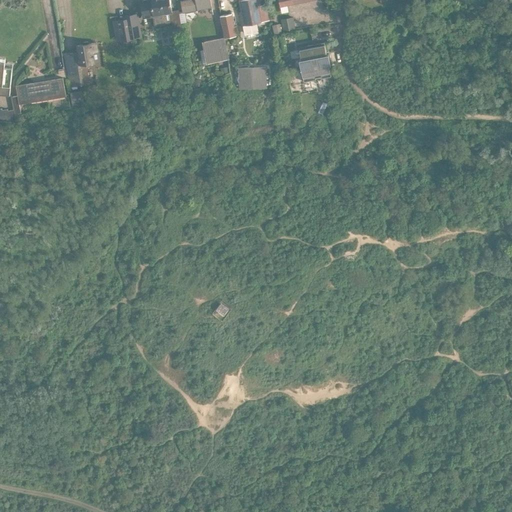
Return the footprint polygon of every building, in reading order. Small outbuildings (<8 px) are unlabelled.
[(139,0),(142,17),(152,15),(154,24),(171,21),(172,27),(181,26),(178,9),(171,10),(169,0),(139,0)] [(210,0),(179,0),(182,12),(211,7),(210,0)] [(238,0),(240,11),(239,11),(242,25),(260,22),(260,21),(268,20),(265,4),(260,5),(258,0),(238,0)] [(224,37),(235,35),(231,13),(220,15),(224,37)] [(139,35),(135,14),(126,15),(130,38),(133,38),(132,36),(139,35)] [(121,40),(130,38),(126,15),(124,16),(124,19),(117,20),(121,40)] [(282,30),(293,28),(291,16),(280,18),(282,30)] [(274,34),(281,32),(279,23),(272,25),(274,34)] [(278,38),(281,55),(287,54),(284,36),(278,38)] [(217,39),(204,41),(205,49),(203,49),(206,63),(228,59),(224,37),(221,38),(222,39),(217,40),(217,39)] [(83,44),(76,45),(78,53),(77,53),(77,56),(73,56),(72,53),(66,54),(66,52),(65,52),(68,74),(69,74),(71,86),(82,84),(79,64),(93,62),(92,51),(97,51),(95,42),(88,43),(87,41),(83,42),(83,44)] [(299,59),(303,81),(315,79),(315,78),(320,76),(320,78),(330,76),(328,65),(330,64),(328,53),(326,53),(324,42),(298,47),(301,58),(299,59)] [(0,93),(9,95),(12,67),(4,66),(4,61),(0,60),(0,93)] [(238,67),(239,89),(266,88),(265,66),(238,67)] [(62,77),(15,85),(17,95),(18,104),(65,96),(62,77)] [(81,91),(70,92),(72,105),(83,104),(81,91)] [(11,96),(14,115),(20,114),(18,104),(17,95),(11,96)] [(218,308),(211,317),(220,324),(228,315),(218,308)]
